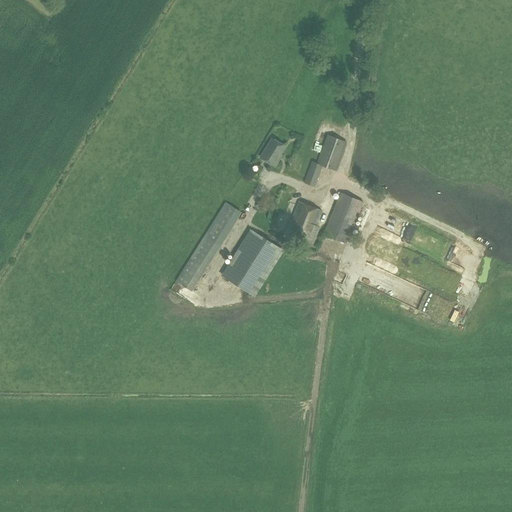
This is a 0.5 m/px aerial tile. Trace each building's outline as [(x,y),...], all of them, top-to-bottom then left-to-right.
[(336,171),(346,142),(328,135),(317,163),(312,161),(304,183),(314,187),(322,166),(336,171)] [(285,146),(272,138),(260,157),(274,166),(279,159),(278,158),(285,146)] [(346,243),(363,201),(341,193),(324,234),(346,243)] [(192,290),(242,212),(226,201),(176,281),(177,281),(172,287),(179,289),(182,284),(192,290)] [(316,225),(322,210),(298,201),(291,221),(290,220),(285,232),(313,243),(319,227),(316,225)] [(280,229),(283,222),(276,220),(273,228),(280,229)] [(252,297),(276,257),(248,238),(222,279),(252,297)] [(455,325),(459,316),(455,314),(451,323),(455,325)]
